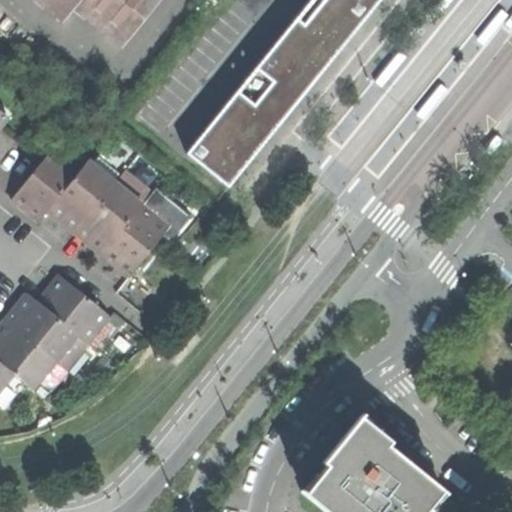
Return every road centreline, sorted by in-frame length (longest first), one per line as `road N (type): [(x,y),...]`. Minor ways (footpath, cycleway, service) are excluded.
road 1 (tertiary): [(419,178),(379,211),(127,511)]
road 2 (tertiary): [(192,511),(228,439),(398,227),(419,178)]
road 3 (residential): [(511,501),(366,371)]
road 4 (residential): [(479,234),(423,315),(366,371)]
road 5 (residential): [(366,371),(324,403),(275,475),(264,511)]
road 6 (tertiary): [(419,178),(511,65)]
